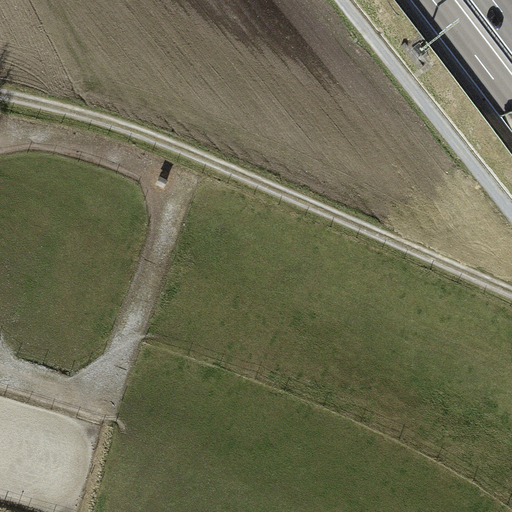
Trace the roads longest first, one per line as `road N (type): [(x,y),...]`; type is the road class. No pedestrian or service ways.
road 1 (track): [(511,291),(131,128),(0,94)]
road 2 (track): [(511,209),(341,0)]
road 3 (trunk): [(434,0),(511,101)]
